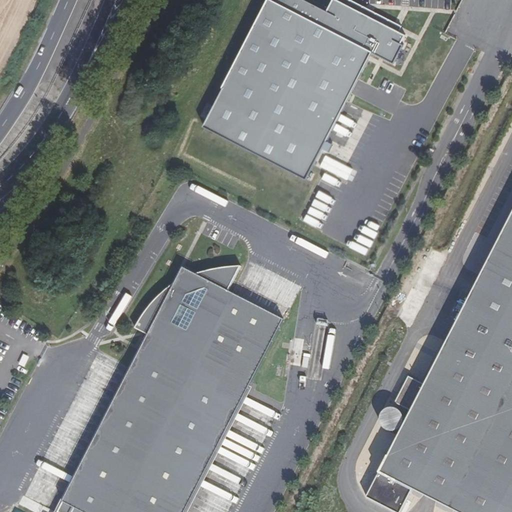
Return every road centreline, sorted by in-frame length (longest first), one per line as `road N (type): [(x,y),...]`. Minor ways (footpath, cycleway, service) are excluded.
road 1 (primary): [(67,0),(0,127)]
road 2 (tertiary): [(66,103),(128,0)]
